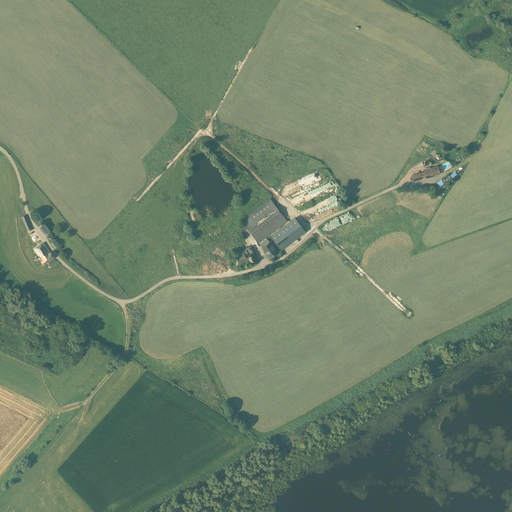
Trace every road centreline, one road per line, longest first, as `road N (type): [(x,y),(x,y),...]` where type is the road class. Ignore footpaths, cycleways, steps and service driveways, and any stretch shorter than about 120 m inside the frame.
road 1 (unclassified): [(420,181),(323,219),(265,267),(171,278),(121,302),(93,287),(46,240),(30,218),(17,167),(0,147)]
road 2 (track): [(0,498),(120,363),(121,302)]
road 3 (track): [(313,234),(210,135),(251,46)]
road 4 (track): [(315,231),(408,316)]
